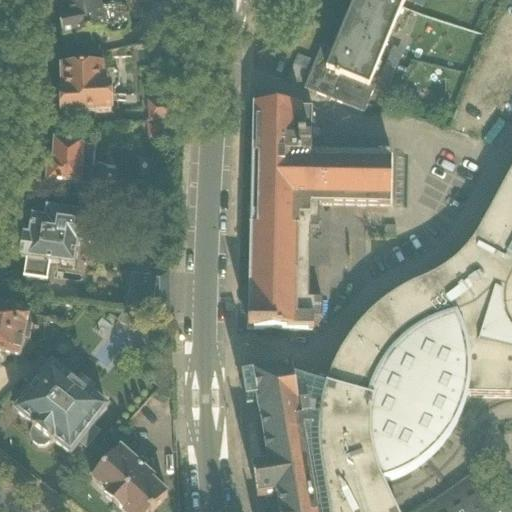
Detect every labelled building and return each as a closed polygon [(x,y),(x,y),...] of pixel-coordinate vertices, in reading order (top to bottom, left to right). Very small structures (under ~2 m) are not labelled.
[(75,0),(77,9),(58,14),(60,22),(59,22),(63,41),(61,41),(64,52),(92,45),(90,36),(104,33),(104,34),(106,33),(106,34),(113,38),(125,36),(130,28),(126,12),(120,8),(117,0),(75,0)] [(356,0),(335,53),(323,48),(306,90),(329,100),(338,103),(364,114),(374,90),(369,88),(405,0),(356,0)] [(190,19),(158,26),(162,41),(187,35),(190,19)] [(102,70),(62,72),(64,98),(63,98),(63,100),(55,101),(56,115),(63,115),(63,117),(85,116),(85,117),(96,117),(96,115),(111,115),(110,92),(115,91),(119,86),(118,76),(114,71),(103,72),(102,70)] [(174,121),(177,101),(149,103),(150,123),(174,121)] [(379,159),(316,158),(312,158),(312,109),(289,108),(257,108),(254,107),(251,218),(311,220),(311,207),(391,209),(391,159),(379,159)] [(150,141),(176,139),(174,122),(174,121),(150,123),(148,124),(150,141)] [(50,166),(48,186),(105,190),(106,170),(95,169),(96,147),(83,147),(83,141),(73,140),(72,146),(56,144),(54,166),(50,166)] [(269,469),(254,471),(253,472),(258,501),(277,498),(279,511),(392,511),(380,484),(387,482),(394,479),(402,476),(409,472),(415,468),(422,463),(428,458),(433,453),(438,447),(443,441),(445,437),(448,434),(450,431),(452,427),(453,424),(455,420),(458,413),(461,405),(462,402),(462,398),(511,398),(511,169),(477,234),(474,241),(470,247),(467,249),(465,253),(460,258),(454,264),(448,269),(445,271),(442,273),(436,277),(429,281),(422,284),(413,288),(408,290),(398,296),(393,299),(389,302),(384,305),(380,309),(375,312),(371,316),(367,320),(363,324),(359,328),(356,332),(352,337),(349,341),(345,346),(342,351),(339,355),(337,360),(334,365),(332,370),(330,376),(328,381),(326,386),(324,390),(292,381),(290,372),(253,378),(253,379),(242,381),(246,407),(258,405),(260,417),(261,417),(269,469)] [(27,262),(24,279),(48,283),(50,265),(75,268),(78,248),(85,249),(87,238),(94,239),(96,224),(100,225),(100,220),(48,211),(46,222),(33,220),(31,239),(25,238),(22,261),(27,262)] [(311,220),(251,218),(249,329),(255,329),(254,332),(312,333),(322,321),(323,301),(309,301),(311,220)] [(396,227),(384,227),(384,237),(396,237),(396,227)] [(170,320),(169,274),(149,271),(149,274),(129,271),(123,312),(143,315),(143,317),(170,320)] [(30,330),(45,333),(48,322),(28,318),(30,309),(0,301),(0,334),(23,339),(23,335),(29,336),(30,330)] [(127,328),(135,316),(134,316),(123,314),(118,322),(127,328)] [(43,345),(45,333),(30,330),(29,336),(23,335),(23,339),(0,334),(0,355),(16,359),(26,361),(35,368),(42,360),(50,350),(43,345)] [(173,376),(172,352),(165,352),(143,375),(160,390),(173,376)] [(17,415),(34,428),(55,402),(69,384),(70,384),(70,383),(69,382),(73,376),(72,369),(65,364),(58,365),(53,370),(42,360),(35,368),(23,382),(29,387),(17,401),(24,406),(17,415)] [(54,444),(71,457),(80,447),(86,452),(99,435),(92,430),(106,411),(89,397),(88,398),(70,384),(69,384),(55,402),(34,428),(33,430),(34,431),(31,439),(33,445),(38,449),(45,449),(51,445),(54,444)] [(106,499),(120,511),(155,511),(168,498),(152,484),(154,481),(121,451),(92,482),(108,496),(106,499)] [(511,511),(511,502),(494,511),(493,511),(487,499),(474,474),(420,511),(511,511)]
